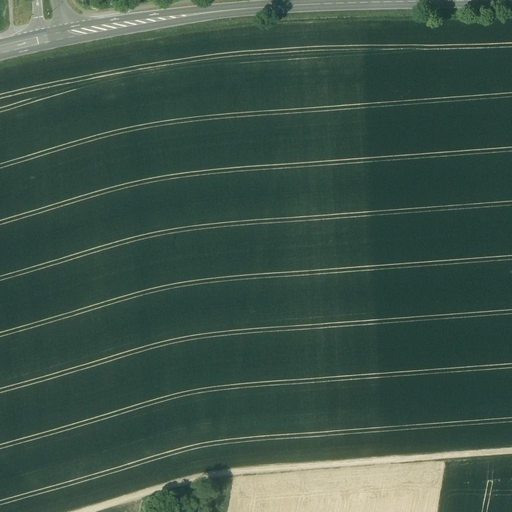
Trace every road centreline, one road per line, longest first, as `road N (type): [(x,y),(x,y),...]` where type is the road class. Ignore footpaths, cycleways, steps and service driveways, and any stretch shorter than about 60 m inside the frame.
road 1 (tertiary): [(511,1),(285,7),(52,38)]
road 2 (track): [(87,511),(216,475),(511,452)]
